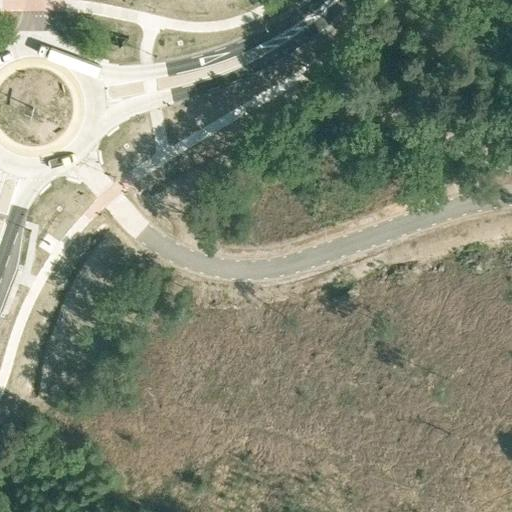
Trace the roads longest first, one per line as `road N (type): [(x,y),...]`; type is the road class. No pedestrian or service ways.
road 1 (unclassified): [(511,196),(312,257),(258,270),(225,268),(172,252),(130,220),(75,151)]
road 2 (secondary): [(94,116),(257,65),(293,33)]
road 3 (secondary): [(293,33),(91,85)]
